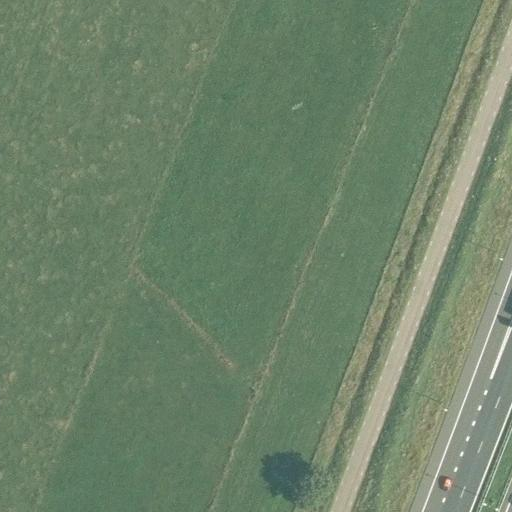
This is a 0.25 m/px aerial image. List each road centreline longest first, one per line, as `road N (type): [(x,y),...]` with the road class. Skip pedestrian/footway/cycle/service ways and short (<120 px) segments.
road 1 (unclassified): [(334,511),(511,41)]
road 2 (motorway): [(502,385),(453,511)]
